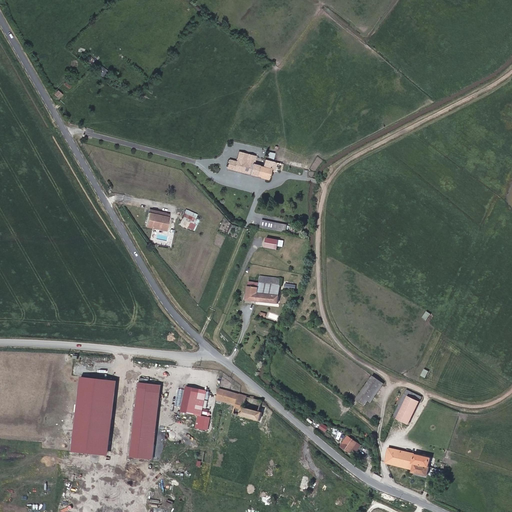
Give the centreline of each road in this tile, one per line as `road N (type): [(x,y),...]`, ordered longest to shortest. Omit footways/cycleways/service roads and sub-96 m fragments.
road 1 (tertiary): [(218,357),(163,299),(0,17)]
road 2 (tertiary): [(439,511),(344,463),(218,357)]
road 3 (residential): [(218,357),(0,341)]
